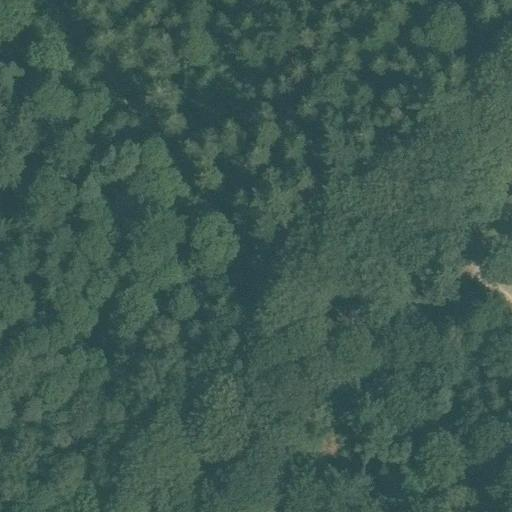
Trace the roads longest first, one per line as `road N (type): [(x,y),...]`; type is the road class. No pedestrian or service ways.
road 1 (track): [(511,481),(342,308),(511,106)]
road 2 (unknown): [(0,316),(142,428),(133,511)]
